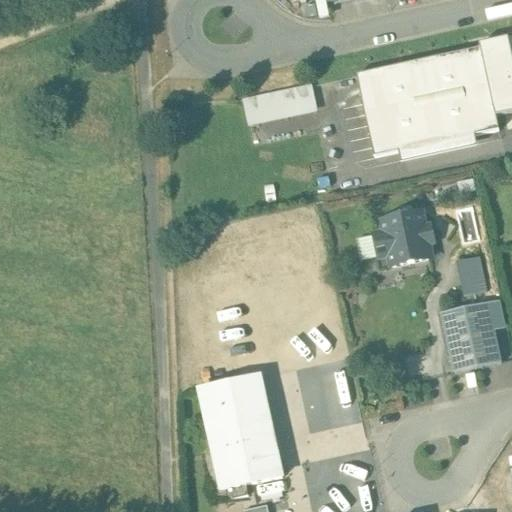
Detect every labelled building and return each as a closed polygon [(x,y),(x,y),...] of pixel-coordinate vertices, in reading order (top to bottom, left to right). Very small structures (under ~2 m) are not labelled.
[(511,55),(509,40),(479,46),(480,50),(495,118),(496,118),(511,114),(511,55)] [(480,50),(357,77),(374,159),(499,132),(496,118),(495,118),(480,50)] [(248,124),(253,123),(254,123),(316,110),(311,88),(246,102),(244,102),(244,103),(248,124)] [(421,215),(382,224),(384,235),(375,237),(379,259),(389,257),(392,269),(431,260),(428,245),(433,244),(430,229),(424,230),(421,215)] [(479,258),(458,263),(456,264),(461,286),(484,281),(479,258)] [(386,270),(385,260),(364,264),(366,274),(386,270)] [(464,298),(470,297),(487,293),(484,281),(461,286),(464,298)] [(488,305),(441,316),(454,375),(502,365),(488,305)] [(260,379),(200,392),(213,452),(273,439),(260,379)] [(273,439),(213,452),(222,493),(246,487),(282,479),(273,439)] [(246,487),(222,493),(224,503),(248,497),(246,487)]
